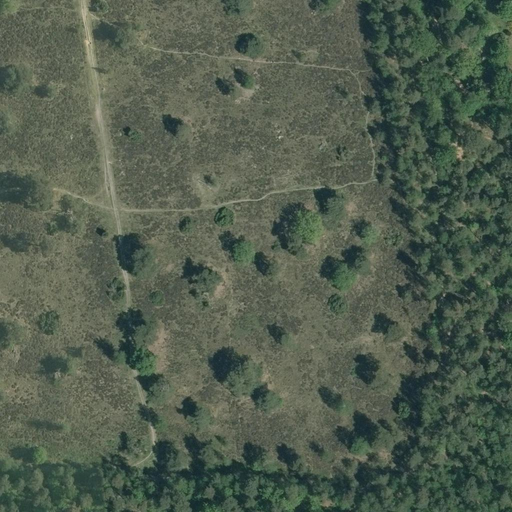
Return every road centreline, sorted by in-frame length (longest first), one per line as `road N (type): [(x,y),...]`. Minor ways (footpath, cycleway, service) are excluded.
road 1 (track): [(83,0),(134,372),(160,476)]
road 2 (track): [(160,476),(0,467)]
